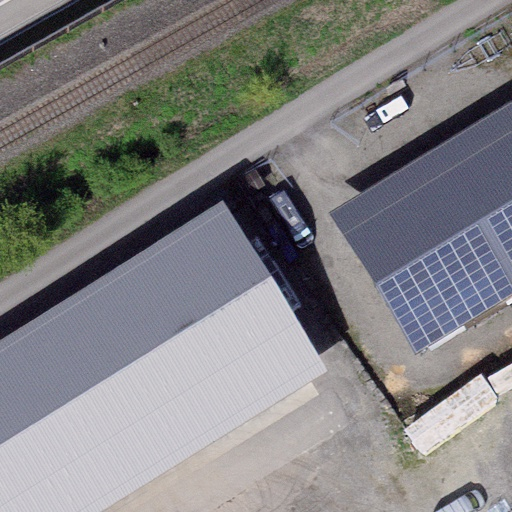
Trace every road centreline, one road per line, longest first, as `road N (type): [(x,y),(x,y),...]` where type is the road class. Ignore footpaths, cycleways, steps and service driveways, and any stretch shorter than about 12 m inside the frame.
road 1 (unclassified): [(0,294),(219,159),(503,0)]
road 2 (unknown): [(219,159),(347,456),(380,511)]
